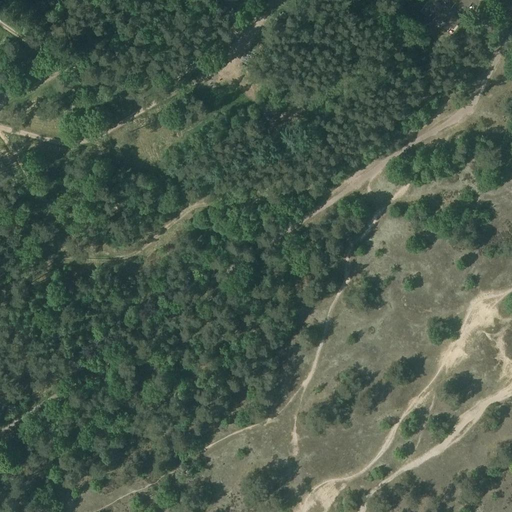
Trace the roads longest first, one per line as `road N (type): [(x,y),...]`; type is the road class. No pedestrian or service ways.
road 1 (track): [(511,31),(475,97),(453,116),(206,281),(0,433)]
road 2 (track): [(511,395),(362,511)]
